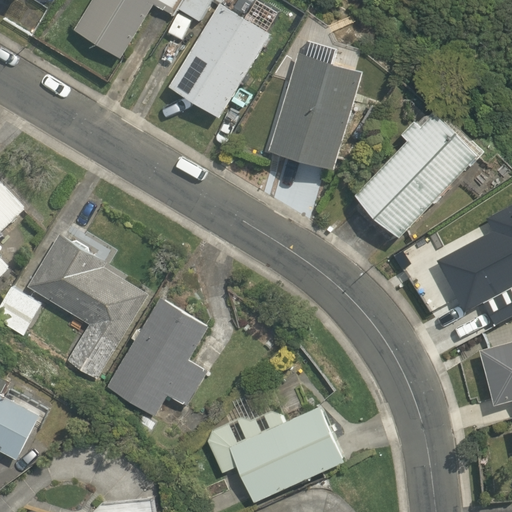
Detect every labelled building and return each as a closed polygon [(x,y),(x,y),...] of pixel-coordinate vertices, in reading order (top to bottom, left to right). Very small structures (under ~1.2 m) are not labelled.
[(94,0),(76,29),(123,57),(156,3),(173,14),(181,0),(94,0)] [(214,0),(186,0),(181,8),(202,20),(214,0)] [(273,33),(223,3),(171,85),(223,117),(273,33)] [(305,53),(300,51),(272,149),(336,167),(363,71),(335,64),(339,49),(308,40),(305,53)] [(362,195),(406,237),(407,235),(484,153),(440,111),(426,125),(420,120),(408,132),(415,139),(362,195)] [(27,205),(0,177),(0,277),(12,266),(0,253),(0,228),(2,230),(27,205)] [(495,230),(439,259),(467,311),(485,301),(497,324),(511,315),(511,205),(489,218),(495,230)] [(420,240),(432,234),(427,225),(415,231),(420,240)] [(100,378),(151,291),(107,264),(110,259),(62,232),(30,284),(92,322),(71,359),(100,378)] [(44,302),(14,284),(0,308),(0,320),(26,335),(44,302)] [(211,323),(163,295),(143,328),(139,326),(133,336),(137,338),(111,385),(157,413),(170,393),(188,404),(209,367),(191,357),(211,323)] [(53,323),(45,318),(40,326),(47,332),(53,323)] [(511,339),(484,348),(500,404),(511,400),(511,339)] [(0,446),(19,456),(42,410),(0,388),(0,446)] [(240,464),(257,499),(303,478),(305,481),(312,478),(311,474),(348,456),(323,402),(286,419),(283,410),(273,408),(265,411),(255,389),(234,399),(242,415),(215,427),(210,439),(225,471),(240,464)] [(157,511),(156,494),(104,500),(93,511),(157,511)]
